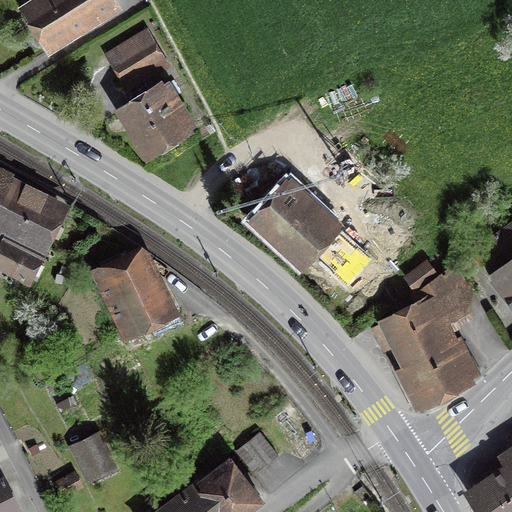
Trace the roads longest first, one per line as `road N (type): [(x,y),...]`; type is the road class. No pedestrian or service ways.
road 1 (secondary): [(183,222),(298,318),(393,435)]
road 2 (secondary): [(0,110),(183,222)]
road 3 (residential): [(183,222),(230,164),(309,132)]
road 4 (residential): [(393,435),(275,511)]
road 5 (tertiary): [(511,381),(416,468)]
